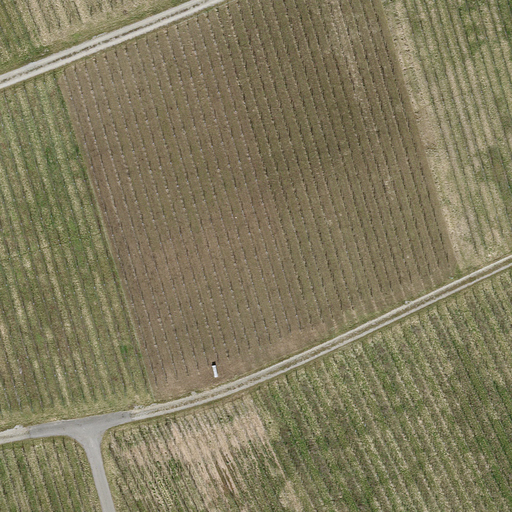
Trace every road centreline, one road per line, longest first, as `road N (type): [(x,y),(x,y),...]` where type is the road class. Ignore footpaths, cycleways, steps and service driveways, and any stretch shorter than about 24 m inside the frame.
road 1 (track): [(0,433),(215,392),(511,255)]
road 2 (track): [(194,0),(0,75)]
